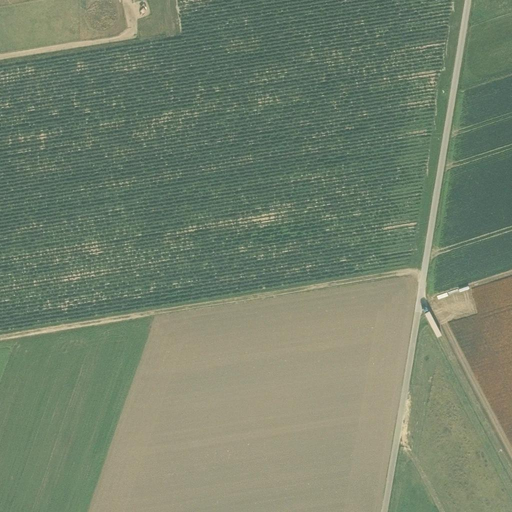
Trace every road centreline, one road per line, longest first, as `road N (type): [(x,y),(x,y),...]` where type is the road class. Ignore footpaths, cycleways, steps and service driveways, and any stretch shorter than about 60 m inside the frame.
road 1 (track): [(468,0),(383,511)]
road 2 (track): [(0,336),(423,269)]
